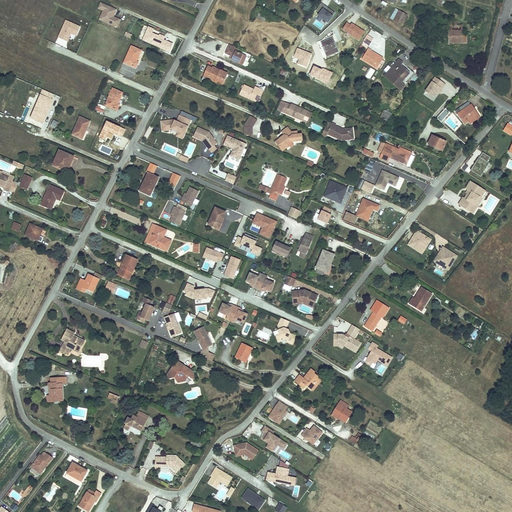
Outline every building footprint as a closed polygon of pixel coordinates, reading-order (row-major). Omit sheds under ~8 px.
[(114,15),(116,10),(100,3),(98,9),(103,11),(105,12),(101,21),(117,27),(120,20),(113,17),(112,16),(112,14),(114,15)] [(325,6),(321,4),(315,11),(319,14),(318,16),(327,23),(334,13),(327,8),(326,9),(324,7),(325,6)] [(407,14),(400,11),(396,18),(403,22),(407,14)] [(77,36),(81,26),(67,20),(59,37),(68,41),(71,34),(77,36)] [(457,20),(448,21),(450,43),(468,42),(468,33),(464,33),(463,24),(457,24),(457,20)] [(342,29),(346,31),(351,25),(347,22),(342,29)] [(365,32),(352,23),(351,25),(346,31),(359,40),(365,32)] [(152,33),(154,29),(148,27),(145,35),(150,37),(148,42),(170,51),(173,43),(164,40),(165,36),(159,34),(159,36),(152,33)] [(332,36),(320,40),(326,57),(339,53),(332,36)] [(373,40),(366,36),(361,46),(366,49),(368,46),(364,43),(366,40),(371,43),(373,40)] [(236,49),(227,45),(223,54),(230,57),(229,61),(236,64),(238,59),(242,61),(244,57),(234,53),(236,49)] [(132,46),(124,62),(136,67),(138,63),(136,62),(142,50),(132,46)] [(312,55),(298,48),(294,57),(299,59),(297,63),(307,67),(312,55)] [(362,60),(377,69),(377,68),(381,61),(382,61),(370,53),(371,52),(368,50),(362,60)] [(370,53),(382,61),(383,59),(371,52),(370,53)] [(383,78),(399,93),(404,88),(400,84),(408,75),(404,71),(403,72),(399,68),(400,67),(402,65),(398,61),(391,69),(386,74),(383,78)] [(322,70),(314,66),(309,76),(327,85),(333,73),(323,68),(322,70)] [(209,69),(206,68),(201,77),(221,86),(225,74),(217,70),(216,74),(214,73),(214,71),(209,69)] [(287,73),(281,70),(279,75),(285,78),(287,73)] [(435,78),(425,92),(433,98),(437,93),(438,90),(440,92),(445,85),(435,78)] [(238,93),(250,99),(253,94),(256,95),(259,88),(252,85),(250,89),(249,91),(247,89),(248,87),(242,85),(238,93)] [(113,88),(105,105),(117,110),(119,105),(117,105),(123,93),(113,88)] [(40,97),(51,102),(54,96),(43,91),(40,97)] [(40,97),(30,119),(42,124),(51,102),(40,97)] [(283,103),(278,100),(273,109),(279,112),(283,103)] [(288,105),(283,103),(279,112),(300,121),(305,111),(299,109),(299,110),(296,108),(296,107),(289,104),(288,105)] [(462,112),(458,115),(465,125),(469,122),(478,115),(471,106),(470,106),(468,103),(460,109),(462,112)] [(451,112),(446,107),(437,117),(441,122),(451,112)] [(177,121),(174,119),(160,121),(162,131),(175,129),(178,130),(176,135),(183,139),(192,120),(195,121),(197,118),(182,111),(180,115),(179,115),(177,121)] [(480,117),(478,115),(469,122),(471,124),(480,117)] [(80,117),(73,134),(83,139),(90,121),(80,117)] [(245,126),(252,127),(255,120),(250,117),(245,126)] [(450,118),(446,122),(454,129),(458,125),(450,118)] [(55,129),(58,121),(53,119),(50,127),(55,129)] [(126,129),(106,121),(99,137),(106,140),(108,137),(112,139),(114,134),(117,136),(118,134),(123,137),(126,129)] [(330,123),(325,134),(339,141),(348,140),(347,131),(342,132),(340,131),(341,130),(334,127),(334,125),(330,123)] [(511,132),(511,125),(507,123),(503,131),(510,135),(511,132)] [(302,139),(302,133),(298,133),(297,131),(291,131),(287,126),(282,130),(284,133),(275,141),(282,148),(288,143),(288,142),(291,139),(292,140),(302,139)] [(217,144),(209,133),(197,128),(193,137),(201,141),(202,139),(203,140),(207,145),(206,146),(209,150),(214,146),(217,144)] [(351,139),(350,129),(341,130),(340,131),(342,132),(347,131),(348,140),(351,139)] [(239,160),(246,145),(227,137),(223,145),(233,150),(235,150),(234,152),(233,151),(230,157),(239,160)] [(447,143),(433,137),(429,145),(443,152),(447,143)] [(294,143),(292,140),(291,139),(288,142),(288,143),(282,148),(283,150),(290,145),(291,146),(294,143)] [(389,148),(384,146),(382,153),(386,154),(384,159),(391,162),(393,158),(410,166),(416,154),(412,153),(411,155),(402,151),(390,145),(389,148)] [(59,150),(53,165),(67,171),(74,156),(59,150)] [(480,157),(479,157),(470,170),(481,177),(483,173),(486,175),(492,166),(489,164),(489,163),(487,162),(490,157),(483,152),(480,157)] [(396,182),(398,177),(382,170),(375,185),(383,189),(386,182),(391,183),(392,180),(396,182)] [(12,183),(14,178),(10,176),(9,179),(2,176),(3,173),(0,171),(0,185),(5,187),(4,189),(3,190),(9,193),(10,191),(14,193),(17,186),(13,184),(13,183),(12,183)] [(175,189),(180,175),(173,172),(167,187),(175,189)] [(149,174),(140,191),(150,195),(159,178),(149,174)] [(237,178),(229,174),(226,181),(234,184),(237,178)] [(288,180),(278,175),(272,190),(270,195),(277,197),(278,194),(281,196),(284,188),(288,180)] [(27,191),(32,179),(25,176),(21,184),(19,183),(17,186),(20,187),(19,188),(27,191)] [(347,186),(330,179),(323,196),(341,203),(347,186)] [(364,181),(361,189),(371,193),(374,185),(364,181)] [(486,191),(471,181),(467,189),(470,191),(465,198),(464,198),(459,205),(474,214),(478,206),(476,205),(480,197),(481,198),(486,191)] [(50,185),(42,204),(51,208),(56,198),(60,199),(63,191),(50,185)] [(192,206),(199,191),(191,187),(187,194),(185,198),(183,197),(181,201),(192,206)] [(264,187),(262,191),(270,195),(272,190),(264,187)] [(364,208),(363,211),(361,215),(370,219),(372,215),(374,211),(378,213),(380,208),(367,202),(364,208)] [(322,210),(317,219),(327,224),(331,214),(329,213),(331,209),(324,206),(322,210)] [(296,219),(300,211),(292,207),(288,215),(296,219)] [(177,209),(174,208),(173,211),(174,212),(172,217),(170,223),(179,226),(182,220),(184,215),(185,212),(177,209)] [(215,208),(208,225),(215,228),(217,229),(220,224),(221,225),(226,213),(215,208)] [(277,221),(257,212),(252,223),(262,227),(259,234),(270,238),(277,221)] [(348,213),(345,220),(356,225),(359,218),(348,213)] [(99,225),(104,228),(107,222),(102,219),(99,225)] [(20,225),(14,222),(11,230),(17,232),(20,225)] [(25,236),(42,243),(47,230),(38,226),(37,227),(31,224),(25,236)] [(152,224),(144,242),(148,244),(157,226),(152,224)] [(157,226),(148,244),(165,252),(170,242),(163,238),(166,231),(157,226)] [(428,240),(418,233),(415,237),(414,236),(411,241),(411,243),(410,246),(410,248),(417,252),(419,248),(424,251),(429,243),(428,240)] [(244,236),(243,238),(238,236),(234,245),(239,247),(240,244),(252,249),(251,252),(258,255),(261,248),(254,245),(257,239),(245,234),(244,236)] [(312,243),(314,239),(306,235),(304,239),(312,243)] [(306,255),(312,243),(304,239),(298,251),(302,253),(306,255)] [(8,250),(14,242),(11,240),(5,247),(8,250)] [(14,242),(8,250),(13,253),(19,245),(14,242)] [(288,256),(291,249),(287,247),(279,244),(276,242),(273,249),(278,251),(276,254),(276,255),(281,257),(282,256),(283,253),(288,256)] [(224,254),(207,247),(204,254),(203,256),(217,262),(218,260),(221,261),(224,254)] [(455,256),(444,249),(441,254),(440,253),(437,257),(438,260),(436,260),(436,262),(437,263),(438,264),(439,264),(438,265),(445,269),(448,264),(451,266),(455,259),(455,256)] [(330,265),(334,255),(323,251),(316,266),(317,267),(324,270),(323,272),(329,275),(333,266),(330,265)] [(123,266),(119,276),(132,282),(137,272),(135,271),(139,262),(128,257),(124,264),(122,264),(120,262),(120,264),(122,265),(123,266)] [(233,279),(240,260),(231,257),(224,276),(233,279)] [(257,290),(263,276),(259,274),(257,277),(249,274),(246,282),(250,284),(254,286),(253,288),(257,290)] [(86,281),(82,280),(77,290),(85,294),(86,291),(94,294),(99,280),(88,276),(86,281)] [(263,276),(257,290),(261,292),(262,289),(266,291),(270,293),(274,284),(266,281),(267,277),(263,276)] [(295,281),(287,277),(284,285),(289,287),(292,286),(295,281)] [(195,290),(194,290),(194,286),(187,283),(186,286),(184,291),(187,292),(185,295),(193,299),(196,299),(196,300),(208,299),(208,297),(207,296),(208,296),(212,298),(215,291),(209,288),(195,290)] [(304,290),(292,291),(293,302),(303,301),(310,304),(311,300),(314,302),(317,295),(307,291),(307,292),(304,291),(304,290)] [(413,301),(410,306),(421,313),(431,296),(422,291),(415,302),(413,301)] [(177,297),(171,294),(167,302),(174,305),(177,297)] [(152,302),(143,298),(141,303),(145,305),(142,313),(140,318),(145,320),(148,322),(154,308),(150,306),(152,302)] [(388,309),(376,301),(370,312),(373,313),(369,318),(370,319),(365,328),(372,333),(381,319),(382,319),(388,309)] [(162,312),(166,314),(169,308),(170,309),(172,306),(171,305),(166,303),(162,312)] [(226,307),(222,305),(219,314),(227,317),(226,320),(230,322),(236,308),(231,306),(231,308),(226,307)] [(240,309),(236,308),(230,322),(234,324),(235,320),(244,324),(247,315),(243,313),(239,312),(240,309)] [(145,320),(140,318),(142,313),(139,312),(135,320),(143,323),(145,320)] [(174,315),(164,318),(166,325),(167,327),(168,326),(169,329),(168,329),(168,330),(171,338),(181,334),(174,315)] [(281,319),(277,327),(279,331),(277,332),(279,335),(275,337),(278,343),(286,340),(287,344),(292,346),(294,341),(293,341),(295,337),(289,335),(288,334),(286,330),(285,330),(289,323),(281,319)] [(384,330),(388,322),(382,319),(378,328),(384,330)] [(343,336),(333,336),(333,343),(339,344),(344,347),(355,354),(361,345),(353,340),(359,331),(352,327),(345,335),(346,336),(348,337),(347,339),(344,337),(343,336)] [(212,346),(203,328),(193,332),(197,339),(197,340),(198,340),(200,342),(199,343),(199,344),(202,351),(212,346)] [(475,340),(479,331),(475,329),(470,337),(475,340)] [(62,345),(59,351),(65,355),(68,349),(71,351),(72,349),(78,352),(81,348),(79,347),(82,342),(76,338),(74,340),(71,338),(72,336),(73,334),(66,330),(61,340),(64,342),(67,344),(65,347),(62,345)] [(250,347),(239,342),(232,357),(243,362),(245,358),(243,357),(246,353),(248,353),(250,347)] [(368,358),(365,363),(371,367),(372,364),(375,365),(377,361),(387,367),(391,359),(376,350),(374,349),(376,346),(372,344),(368,351),(372,352),(370,356),(371,356),(370,358),(368,358)] [(207,361),(210,354),(202,351),(199,358),(207,361)] [(399,352),(396,358),(401,361),(404,355),(399,352)] [(184,374),(185,366),(177,360),(169,372),(167,376),(175,375),(176,377),(173,381),(174,383),(181,382),(187,378),(190,380),(195,379),(192,372),(184,374)] [(299,375),(294,381),(300,386),(302,384),(304,385),(311,391),(315,387),(313,385),(315,382),(317,384),(321,379),(312,372),(313,371),(310,369),(303,378),(299,375)] [(65,384),(64,377),(52,378),(54,390),(52,390),(52,396),(54,396),(55,400),(60,400),(60,402),(68,401),(65,384)] [(110,403),(114,405),(118,398),(109,394),(107,399),(110,401),(110,403)] [(340,400),(333,412),(340,417),(339,418),(345,422),(351,412),(347,409),(349,406),(340,400)] [(287,408),(278,403),(276,407),(277,407),(272,415),(271,414),(268,419),(278,425),(281,421),(286,413),(284,412),(287,408)] [(149,417),(140,413),(138,418),(147,422),(149,417)] [(147,422),(138,418),(132,416),(131,420),(127,418),(125,424),(126,425),(124,429),(129,431),(131,426),(143,431),(147,422)] [(310,430),(307,428),(302,435),(305,437),(313,444),(323,432),(314,425),(310,430)] [(282,443),(275,439),(274,441),(270,438),(273,433),(264,428),(261,433),(264,434),(266,435),(264,437),(263,436),(260,440),(268,445),(266,449),(271,452),(276,446),(279,448),(282,443)] [(358,431),(351,440),(360,446),(367,437),(358,431)] [(246,443),(245,445),(243,446),(243,444),(233,446),(235,454),(240,453),(240,456),(244,455),(252,460),(258,451),(246,443)] [(38,455),(29,467),(39,474),(51,458),(46,454),(46,455),(43,458),(40,456),(38,455)] [(185,466),(176,458),(170,457),(170,459),(167,459),(156,459),(155,469),(161,469),(161,464),(167,465),(166,469),(171,469),(177,474),(185,466)] [(87,472),(72,463),(66,472),(68,472),(74,476),(73,478),(81,482),(87,472)] [(276,475),(268,473),(267,480),(273,481),(277,482),(276,484),(281,485),(281,483),(292,485),(294,478),(287,477),(289,469),(288,469),(279,467),(277,467),(276,473),(279,473),(278,475),(276,475)] [(227,488),(232,479),(215,469),(212,475),(213,476),(211,479),(208,485),(216,490),(220,483),(227,488)] [(79,486),(81,482),(73,478),(74,476),(68,472),(65,478),(79,486)] [(26,496),(31,490),(27,487),(23,493),(26,496)] [(88,493),(79,508),(86,511),(88,511),(94,503),(96,504),(101,494),(96,491),(93,496),(88,493)] [(258,511),(264,502),(257,497),(257,499),(255,497),(254,495),(248,491),(244,496),(249,500),(249,501),(247,504),(258,511)] [(19,507),(14,503),(10,508),(15,511),(19,507)] [(161,511),(154,507),(155,506),(151,503),(145,511),(161,511)] [(283,511),(287,508),(280,503),(275,510),(278,511),(283,511)]
